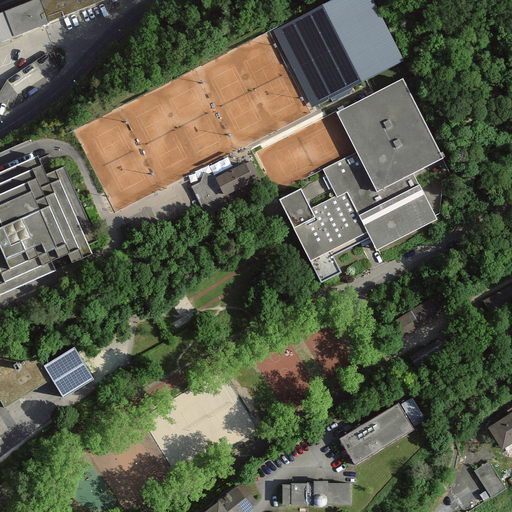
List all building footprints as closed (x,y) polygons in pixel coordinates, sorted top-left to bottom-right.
[(30,0),(0,12),(0,39),(43,23),(100,0),(30,0)] [(373,0),(335,0),(281,28),(296,57),(289,61),(299,79),(306,76),(321,105),(406,61),(373,0)] [(349,190),(373,238),(378,250),(439,219),(416,174),(445,160),(403,78),(339,112),(360,154),(325,172),(337,196),(349,190)] [(0,295),(54,271),(49,262),(66,255),(69,263),(92,253),(88,243),(98,239),(65,166),(45,175),(35,152),(0,168),(0,295)] [(202,182),(192,187),(205,213),(263,185),(249,160),(216,177),(205,173),(202,182)] [(301,188),(281,199),(294,225),(315,215),(312,209),(301,188)] [(315,215),(294,225),(323,283),(343,273),(335,258),(373,238),(349,190),(337,196),(312,209),(315,215)] [(511,285),(483,303),(491,315),(511,301),(511,285)] [(429,300),(397,320),(405,333),(437,313),(429,300)] [(478,310),(447,329),(454,340),(485,321),(478,310)] [(156,318),(93,354),(103,371),(166,335),(156,318)] [(443,337),(411,356),(417,367),(449,348),(443,337)] [(34,349),(0,369),(0,399),(0,400),(4,406),(53,376),(63,393),(93,375),(74,344),(42,363),(34,349)] [(399,403),(340,439),(356,467),(417,431),(399,403)] [(511,411),(489,425),(504,450),(511,444),(511,411)] [(489,462),(475,472),(492,498),(506,489),(489,462)] [(350,482),(283,483),(283,506),(351,506),(350,482)] [(236,485),(201,511),(248,511),(254,508),(236,485)]
